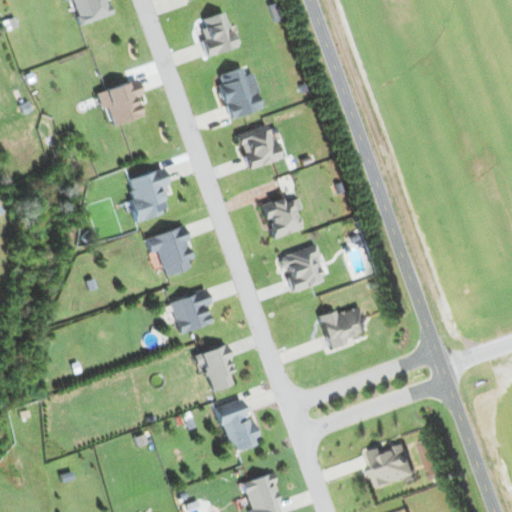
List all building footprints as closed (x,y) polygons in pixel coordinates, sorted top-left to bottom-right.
[(61,0),(62,1),(65,0),(69,0),(77,24),(108,15),(103,0),(61,0)] [(200,19),(206,38),(199,41),(204,57),(233,47),(221,12),(200,19)] [(225,119),(260,108),(249,73),(242,75),(239,67),(217,74),(220,85),(215,86),(225,119)] [(93,92),(98,109),(104,107),(110,126),(140,116),(134,97),(139,96),(134,80),(93,92)] [(245,169),(277,159),(265,123),(234,134),(245,169)] [(124,178),(130,199),(125,200),(132,222),(164,212),(157,186),(165,184),(160,168),(124,178)] [(296,198),(279,202),(278,198),(258,204),(263,220),(265,219),(271,238),(300,229),(295,210),(299,209),(296,198)] [(146,253),(154,251),(161,276),(187,268),(185,260),(190,258),(180,226),(142,238),(146,253)] [(323,281),(311,245),(279,256),(286,277),(285,277),(290,292),(323,281)] [(166,301),(176,334),(209,323),(204,306),(208,304),(203,289),(166,301)] [(326,349),(342,344),(341,341),(366,334),(358,306),(334,313),(333,310),(316,315),(326,349)] [(191,355),(196,368),(201,367),(209,391),(230,384),(227,373),(231,371),(222,344),(191,355)] [(257,442),(249,416),(244,418),(239,399),(214,406),(227,451),(257,442)] [(432,481),(444,476),(430,438),(417,442),(432,481)] [(369,452),(377,486),(415,477),(406,443),(369,452)] [(278,511),(270,483),(272,482),(270,473),(238,482),(247,511),(278,511)]
